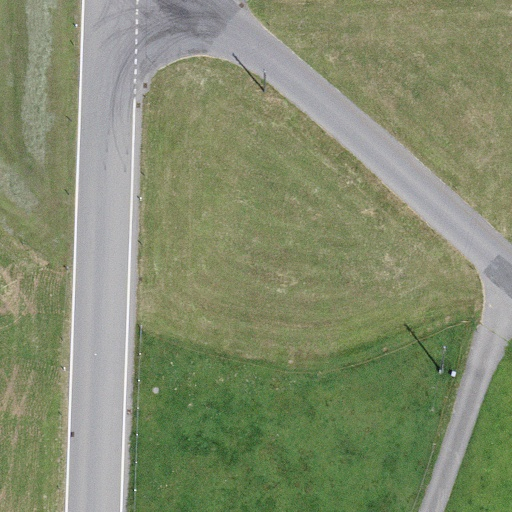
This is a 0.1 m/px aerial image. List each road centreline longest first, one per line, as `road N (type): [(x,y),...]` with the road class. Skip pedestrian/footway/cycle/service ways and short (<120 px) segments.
road 1 (tertiary): [(112,0),(96,511)]
road 2 (unclassified): [(178,0),(202,10),(511,276)]
road 3 (track): [(511,287),(444,511)]
